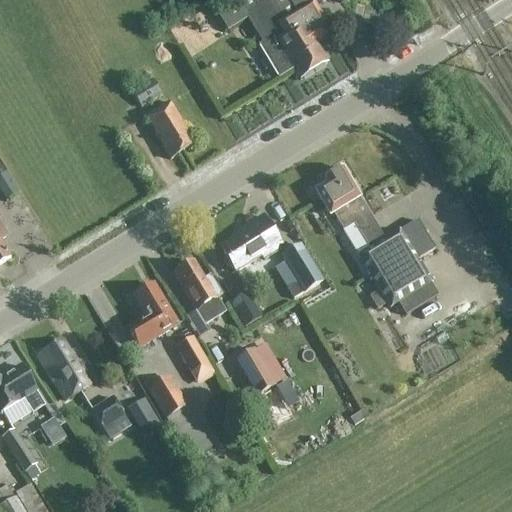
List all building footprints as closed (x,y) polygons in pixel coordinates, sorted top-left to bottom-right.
[(329,33),(312,5),(309,6),(306,1),(306,0),(232,0),(261,48),(260,48),(278,79),(292,71),(299,83),(326,67),(312,43),(329,33)] [(132,103),(169,161),(202,141),(167,82),(132,103)] [(69,144),(38,164),(73,218),(104,199),(69,144)] [(16,180),(31,193),(39,183),(23,170),(16,180)] [(328,185),(314,193),(330,220),(333,218),(342,233),(357,258),(388,311),(430,285),(417,262),(433,252),(416,223),(384,243),(368,217),(358,201),(359,200),(341,170),(324,180),(328,185)] [(244,234),(218,250),(234,275),(260,259),(262,262),(280,250),(260,219),(242,231),(244,234)] [(0,243),(5,241),(0,232),(0,266),(9,262),(0,245),(0,243)] [(281,259),(298,285),(287,292),(293,302),(321,284),(298,248),(281,259)] [(511,256),(509,250),(488,260),(496,278),(503,275),(511,294),(511,256)] [(175,276),(172,278),(195,315),(204,329),(226,315),(217,301),(221,299),(208,279),(202,282),(192,266),(186,270),(181,269),(175,272),(175,276)] [(137,350),(175,327),(152,288),(131,301),(145,323),(127,334),(137,350)] [(250,297),(270,320),(279,312),(260,289),(250,297)] [(229,307),(244,331),(262,320),(247,296),(229,307)] [(213,375),(193,339),(175,350),(195,385),(213,375)] [(61,345),(37,360),(65,404),(89,389),(61,345)] [(233,363),(255,401),(273,391),(251,353),(233,363)] [(20,368),(0,380),(0,416),(23,402),(31,416),(44,408),(35,394),(36,393),(20,368)] [(296,410),(322,395),(310,372),(283,386),(296,410)] [(167,379),(146,392),(164,421),(185,409),(167,379)] [(274,391),(260,400),(274,424),(289,415),(274,391)] [(89,413),(102,435),(109,444),(130,431),(111,399),(89,413)] [(143,439),(159,430),(161,428),(145,400),(142,401),(126,411),(143,439)] [(210,450),(185,409),(164,421),(189,463),(210,450)] [(16,434),(40,469),(52,461),(28,426),(16,434)] [(13,432),(0,440),(0,441),(23,477),(36,468),(13,432)] [(32,489),(39,502),(54,494),(48,481),(32,489)] [(0,511),(21,511),(14,501),(14,500),(13,498),(14,497),(8,487),(0,492),(0,497),(5,506),(0,509),(0,511)] [(14,497),(13,498),(14,500),(21,511),(41,511),(27,489),(14,497)]
